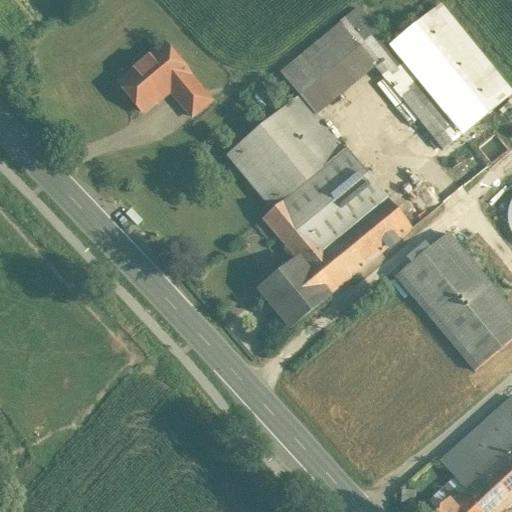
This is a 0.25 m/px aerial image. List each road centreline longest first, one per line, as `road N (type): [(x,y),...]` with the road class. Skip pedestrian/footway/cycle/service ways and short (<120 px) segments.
road 1 (secondary): [(360,511),(0,118)]
road 2 (track): [(367,511),(511,384)]
